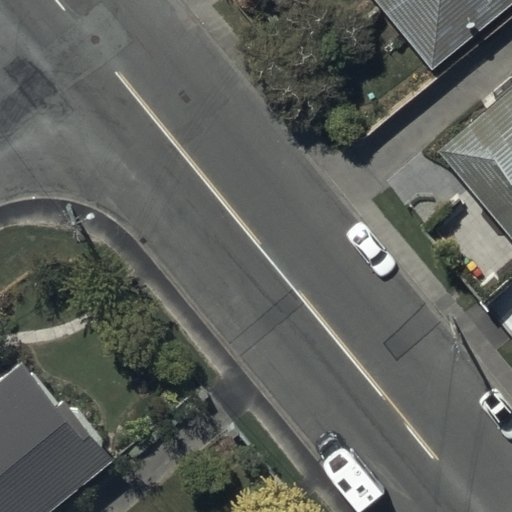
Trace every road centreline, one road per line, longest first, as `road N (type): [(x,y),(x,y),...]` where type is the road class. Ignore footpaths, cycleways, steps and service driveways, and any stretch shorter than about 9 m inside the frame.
road 1 (tertiary): [(93,45),(480,511)]
road 2 (residential): [(93,45),(0,122)]
